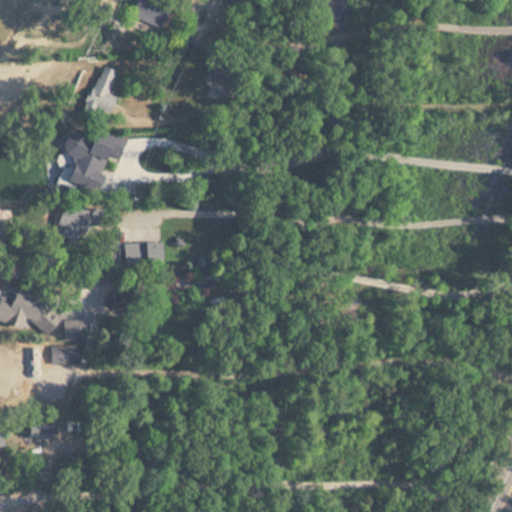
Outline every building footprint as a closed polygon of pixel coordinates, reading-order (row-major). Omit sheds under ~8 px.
[(167,4),(158,0),(134,0),(128,15),(157,28),(167,4)] [(106,91),(115,72),(101,65),(83,103),(107,114),(116,96),(106,91)] [(208,97),(225,96),(224,71),(208,72),(208,97)] [(56,231),(77,245),(94,218),(73,205),(56,231)] [(161,243),(124,243),(124,262),(161,262),(161,243)] [(5,287),(0,301),(0,316),(24,326),(27,318),(38,323),(46,303),(5,287)] [(85,319),(60,319),(60,340),(85,340),(85,319)] [(25,434),(52,434),(52,420),(25,420),(25,434)]
